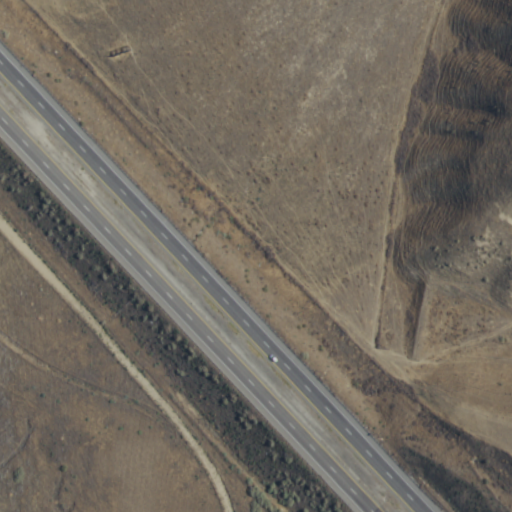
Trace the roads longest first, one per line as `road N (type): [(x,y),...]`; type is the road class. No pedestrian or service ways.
road 1 (motorway): [(428,511),(0,58)]
road 2 (motorway): [(0,123),(364,511)]
